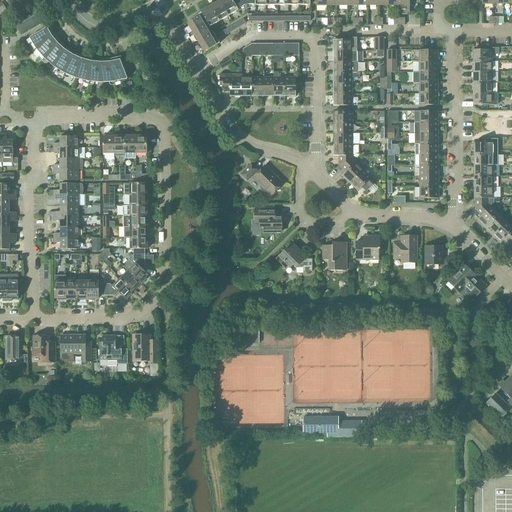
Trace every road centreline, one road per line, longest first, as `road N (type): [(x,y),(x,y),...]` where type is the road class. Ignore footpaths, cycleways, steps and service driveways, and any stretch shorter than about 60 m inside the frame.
road 1 (residential): [(37,318),(134,317),(157,300),(163,131),(146,115),(28,117)]
road 2 (residential): [(37,318),(35,252),(25,227),(28,117)]
road 3 (residential): [(451,226),(451,33)]
road 4 (residential): [(315,170),(238,140),(194,70)]
road 5 (residential): [(451,226),(352,213),(315,170)]
road 6 (residential): [(315,170),(314,34)]
road 7 (residential): [(314,34),(247,34),(194,70)]
road 8 (residential): [(438,32),(314,34)]
